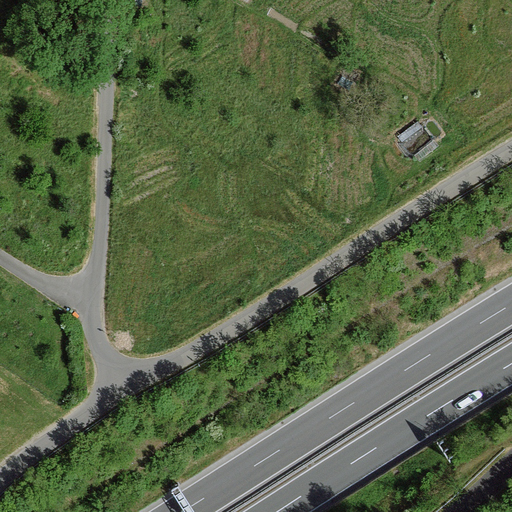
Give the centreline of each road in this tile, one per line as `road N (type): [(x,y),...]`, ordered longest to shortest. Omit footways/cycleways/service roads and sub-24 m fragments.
road 1 (unclassified): [(120,390),(511,153)]
road 2 (motorway): [(511,303),(179,511)]
road 3 (residential): [(92,314),(104,193),(106,0)]
road 4 (motorway): [(279,511),(511,365)]
road 5 (unclassified): [(0,482),(120,390)]
